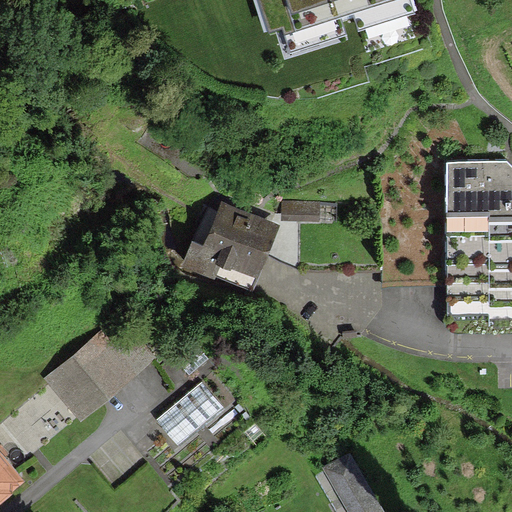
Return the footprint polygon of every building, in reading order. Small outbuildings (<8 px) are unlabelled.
[(336,0),(289,0),(295,15),(336,0)] [(362,0),(367,32),(412,26),(408,0),(362,0)] [(511,310),(511,165),(508,162),(449,162),(449,311),(511,310)] [(203,253),(254,278),(279,226),(228,201),(203,253)] [(118,326),(48,377),(74,412),(144,361),(118,326)] [(159,420),(180,442),(223,403),(202,380),(159,420)] [(0,489),(20,473),(0,448),(0,489)] [(381,511),(349,453),(322,468),(346,511),(381,511)]
